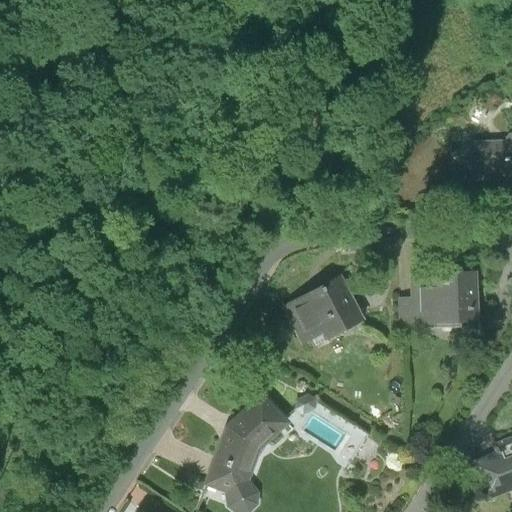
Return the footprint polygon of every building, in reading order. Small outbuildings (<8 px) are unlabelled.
[(511,178),(511,142),(469,145),(470,179),(511,179),(511,178)] [(470,194),(456,194),(457,218),(471,218),(470,194)] [(473,273),(411,275),(411,300),(400,300),(400,324),(449,322),(474,321),(475,321),(473,273)] [(361,319),(339,278),(284,306),(303,342),(333,327),(336,332),(361,319)] [(449,322),(449,332),(474,331),(474,321),(449,322)] [(296,401),(295,410),(303,415),(314,409),(315,400),(306,396),(296,401)] [(285,423),(261,397),(227,429),(206,483),(227,491),(227,505),(236,511),(240,511),(247,511),(255,504),(255,492),(245,483),(257,448),(285,423)] [(511,439),(494,447),(499,457),(511,490),(511,489),(511,439)] [(486,499),(511,490),(499,457),(474,467),(486,499)]
